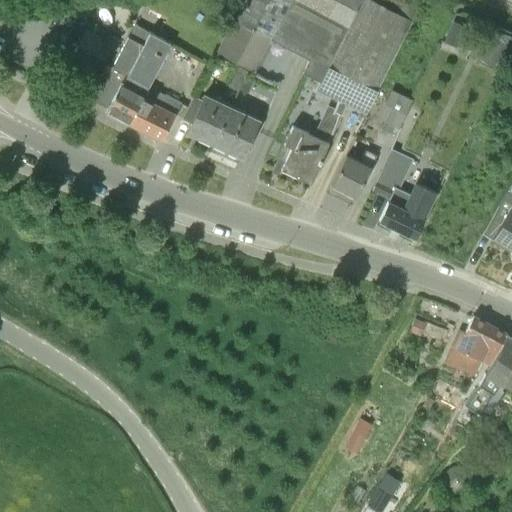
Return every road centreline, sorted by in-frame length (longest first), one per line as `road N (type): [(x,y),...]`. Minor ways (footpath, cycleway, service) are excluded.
road 1 (tertiary): [(511,315),(412,271),(117,177),(0,121)]
road 2 (unclassified): [(188,511),(108,400),(0,326)]
